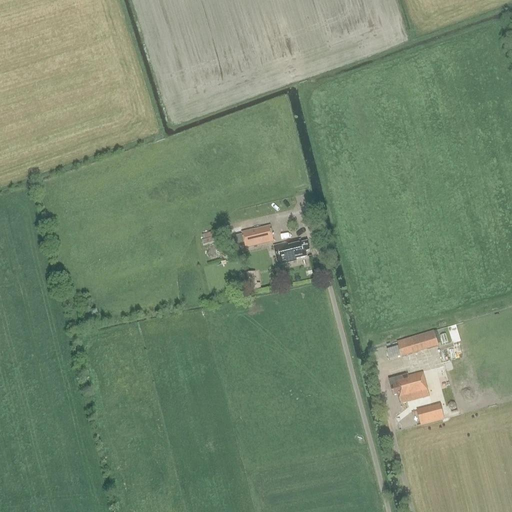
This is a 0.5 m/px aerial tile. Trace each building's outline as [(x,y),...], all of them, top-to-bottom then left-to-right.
[(243,234),(246,248),(273,242),(270,227),(243,234)] [(301,241),(274,247),(279,265),(296,261),(296,259),(306,257),(305,252),(310,251),(308,243),(301,244),(301,241)] [(261,289),(261,282),(256,282),(255,271),(243,272),(244,290),(261,289)] [(433,331),(397,342),(401,357),(438,346),(433,331)] [(393,396),(397,395),(400,404),(428,397),(422,373),(409,377),(408,374),(389,380),(393,396)] [(417,410),(421,426),(445,420),(441,404),(417,410)]
